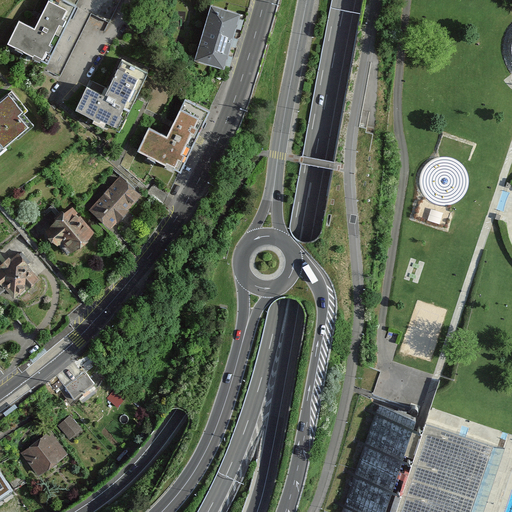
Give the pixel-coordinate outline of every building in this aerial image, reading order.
[(48,0),(35,28),(19,21),(9,43),(50,61),(77,6),(66,0),(48,0)] [(242,12),(209,3),(196,60),(227,69),(242,12)] [(85,86),(74,110),(121,128),(148,71),(120,57),(103,92),(85,86)] [(9,89),(0,96),(0,147),(28,123),(17,111),(23,105),(9,89)] [(168,136),(150,128),(139,152),(180,169),(207,110),(185,98),(168,136)] [(120,176),(90,210),(112,229),(142,196),(120,176)] [(74,208),(43,231),(69,255),(96,233),(74,208)] [(18,254),(0,269),(0,283),(18,298),(40,281),(18,254)] [(117,386),(109,395),(119,404),(127,395),(117,386)] [(469,511),(493,442),(429,421),(421,419),(379,405),(343,511),(469,511)] [(71,436),(84,426),(72,412),(60,422),(71,436)] [(39,473),(69,449),(51,426),(21,449),(39,473)]
